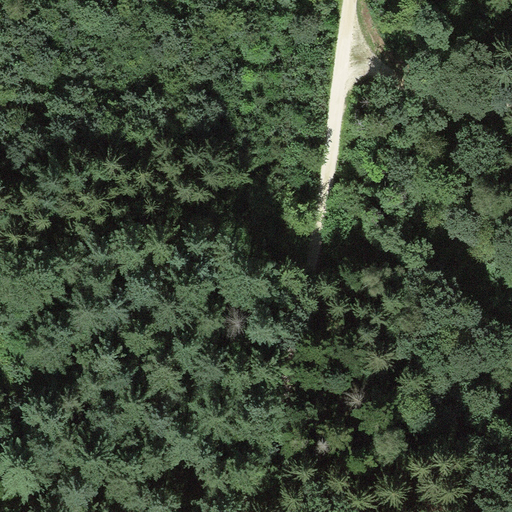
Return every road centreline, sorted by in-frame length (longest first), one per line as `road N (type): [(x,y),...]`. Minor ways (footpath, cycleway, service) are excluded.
road 1 (track): [(351,0),(302,335),(250,511)]
road 2 (track): [(347,26),(376,68),(432,105),(482,107),(511,96)]
